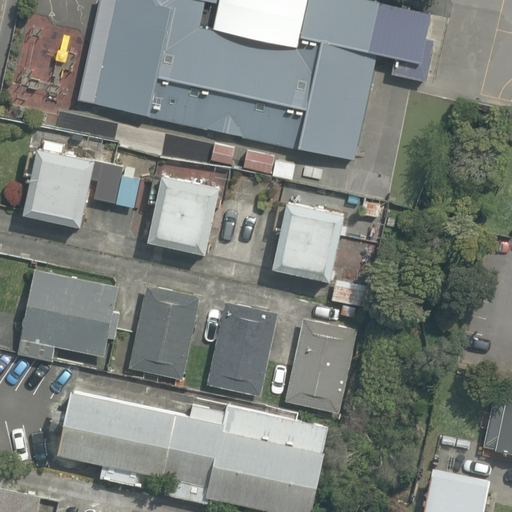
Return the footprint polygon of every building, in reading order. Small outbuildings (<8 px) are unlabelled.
[(213,0),(116,0),(92,109),(350,166),(375,58),(432,71),(444,17),(370,0),(316,0),(305,54),(206,32),(213,0)] [(297,0),(225,0),(221,25),(293,28),(297,0)] [(88,160),(29,143),(11,207),(70,223),(88,160)] [(120,162),(96,158),(90,196),(130,203),(135,175),(118,172),(120,162)] [(211,184),(155,173),(143,235),(199,246),(211,184)] [(335,213),(281,199),(265,262),(319,276),(335,213)] [(118,282),(29,263),(13,337),(102,356),(118,282)] [(193,290),(144,281),(128,371),(177,379),(193,290)] [(271,309),(219,300),(205,384),(257,393),(271,309)] [(353,324),(299,315),(284,396),(338,406),(353,324)] [(213,502),(214,496),(286,511),(313,511),(327,449),(325,449),(330,424),(298,417),(299,411),(266,404),(265,411),(196,396),(192,415),(73,389),(69,411),(56,408),(52,428),(65,431),(60,453),(105,462),(102,476),(145,485),(148,472),(169,476),(166,493),(209,503),(209,501),(213,502)] [(511,398),(490,394),(479,450),(511,455),(511,398)] [(479,511),(484,483),(420,473),(414,511),(479,511)] [(31,511),(36,492),(0,484),(0,511),(31,511)]
